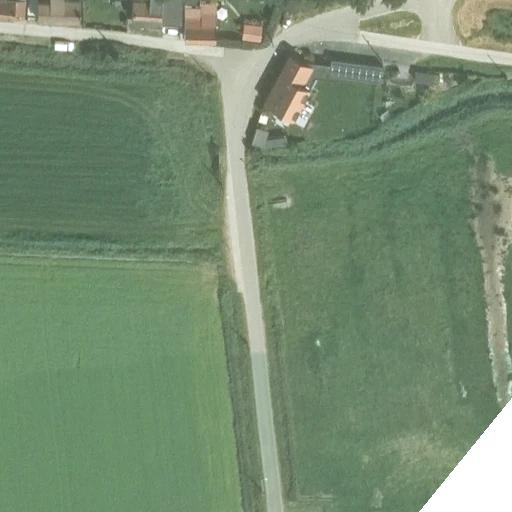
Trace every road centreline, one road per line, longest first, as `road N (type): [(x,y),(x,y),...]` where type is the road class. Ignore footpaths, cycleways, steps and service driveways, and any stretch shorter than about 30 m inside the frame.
road 1 (unclassified): [(255,78),(239,115),(236,156),(273,511)]
road 2 (unclassified): [(255,78),(224,52),(0,29)]
road 3 (unclassified): [(455,52),(313,28)]
